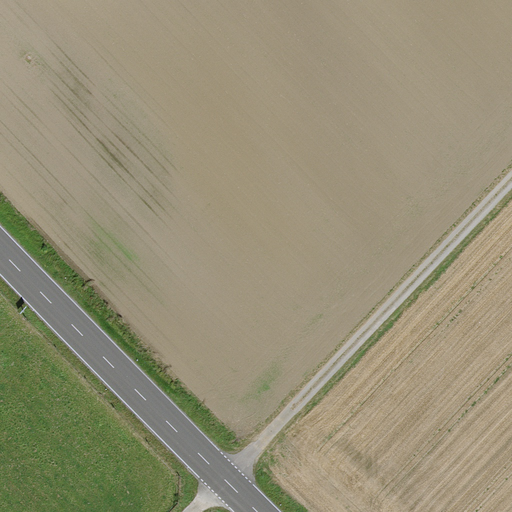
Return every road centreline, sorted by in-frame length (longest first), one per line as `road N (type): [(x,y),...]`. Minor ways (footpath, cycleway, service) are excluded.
road 1 (track): [(181,511),(511,168)]
road 2 (primary): [(0,247),(260,511)]
